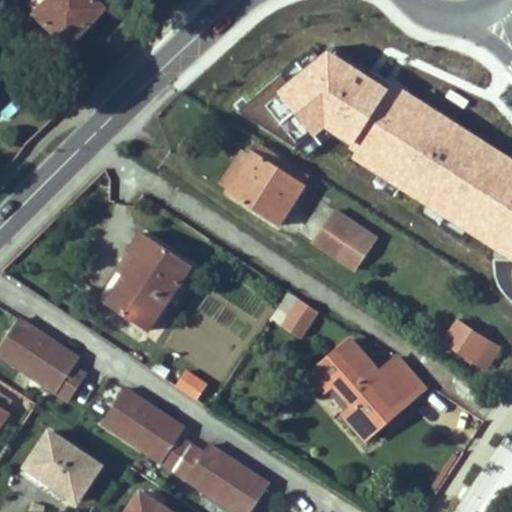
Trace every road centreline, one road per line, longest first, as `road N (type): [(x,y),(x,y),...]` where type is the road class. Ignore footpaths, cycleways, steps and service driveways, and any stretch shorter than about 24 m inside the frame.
road 1 (residential): [(511,418),(90,141)]
road 2 (residential): [(341,511),(0,287)]
road 3 (secondary): [(244,0),(90,141)]
road 4 (secondary): [(90,141),(0,225)]
